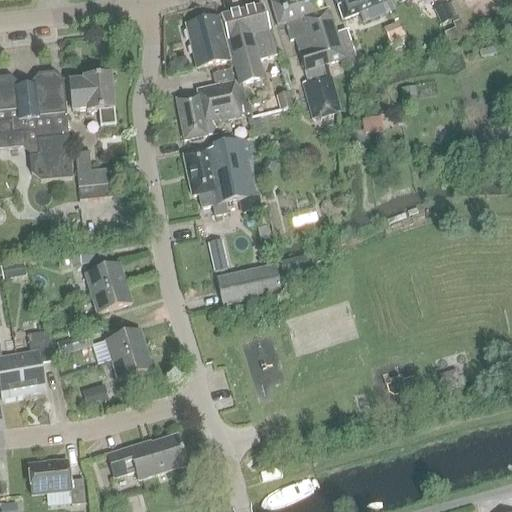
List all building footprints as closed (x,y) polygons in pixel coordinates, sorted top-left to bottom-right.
[(303,74),(305,73),(308,84),(300,86),(310,123),(339,115),(329,78),(327,79),(324,67),(343,62),(328,12),(317,16),(312,0),(291,0),(270,7),(277,29),(284,27),(289,43),(293,42),(303,74)] [(331,0),(341,22),(389,3),(387,0),(331,0)] [(457,19),(450,4),(433,11),(439,27),(457,19)] [(257,63),(276,58),(261,8),(219,18),(226,43),(238,86),(262,81),(257,63)] [(196,72),(228,63),(216,19),(184,28),(196,72)] [(402,38),(396,24),(381,30),(387,44),(402,38)] [(354,58),(345,31),(335,35),(344,61),(354,58)] [(0,151),(7,151),(20,150),(27,156),(29,177),(40,184),(72,180),(65,116),(62,83),(53,76),(37,77),(30,86),(30,89),(18,90),(18,87),(9,80),(0,80),(0,151)] [(71,114),(85,112),(85,114),(97,113),(99,129),(115,128),(113,110),(109,78),(81,81),(82,82),(68,84),(71,114)] [(213,124),(250,116),(248,108),(243,109),(239,86),(233,87),(233,86),(196,93),(197,98),(175,103),(184,143),(216,136),(213,124)] [(381,133),(379,119),(359,121),(361,136),(381,133)] [(248,211),(259,208),(245,142),(211,149),(212,152),(182,158),(191,199),(197,198),(200,212),(211,209),(214,220),(227,218),(225,206),(246,201),(248,211)] [(78,189),(111,185),(112,185),(111,169),(91,172),(88,154),(74,155),(78,189)] [(113,198),(111,185),(78,189),(79,202),(113,198)] [(220,242),(208,245),(214,273),(226,271),(220,242)] [(0,270),(2,283),(16,280),(13,266),(0,268),(0,270)] [(89,297),(124,286),(118,266),(83,276),(89,297)] [(284,295),(278,267),(216,281),(221,308),(284,295)] [(130,306),(124,286),(89,297),(96,317),(130,306)] [(110,364),(145,353),(138,333),(104,343),(110,364)] [(26,338),(29,355),(15,358),(22,399),(44,395),(39,366),(54,363),(46,334),(26,338)] [(55,345),(59,357),(91,348),(87,336),(55,345)] [(151,373),(145,353),(110,364),(116,384),(151,373)] [(0,402),(22,399),(15,358),(0,360),(0,402)] [(443,394),(460,389),(455,373),(439,378),(443,394)] [(106,404),(101,388),(81,394),(86,410),(106,404)] [(137,484),(185,469),(176,438),(141,449),(140,448),(106,458),(113,481),(134,474),(137,484)] [(281,465),(278,454),(270,457),(273,467),(281,465)] [(27,469),(30,498),(69,493),(71,508),(85,507),(82,482),(69,484),(66,464),(27,469)]
